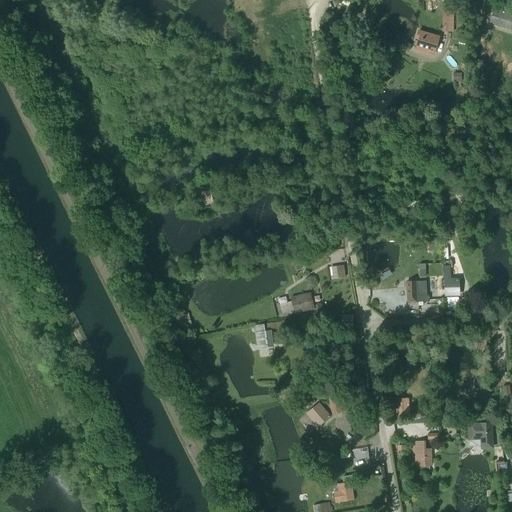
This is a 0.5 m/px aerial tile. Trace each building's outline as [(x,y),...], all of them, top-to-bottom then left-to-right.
[(447,9),(451,4),(447,0),(441,0),(440,2),(447,9)] [(489,24),(511,31),(511,30),(511,8),(505,7),(503,12),(493,9),(489,24)] [(443,32),(454,32),(454,11),(443,11),(443,32)] [(479,29),(486,31),(488,23),(482,20),(479,29)] [(416,51),(434,56),(439,36),(419,31),(416,39),(420,40),(416,51)] [(268,73),(264,86),(286,95),(286,94),(288,95),(293,82),(294,80),(277,73),(276,76),(268,73)] [(198,200),(200,209),(214,206),(210,190),(199,193),(201,200),(198,200)] [(181,201),(188,200),(187,191),(182,192),(183,197),(180,198),(181,201)] [(411,235),(418,233),(414,222),(408,223),(411,235)] [(313,239),(315,250),(336,246),(333,235),(313,239)] [(435,251),(441,250),(440,239),(435,240),(435,239),(428,240),(424,240),(424,244),(425,244),(425,249),(429,249),(429,251),(435,251)] [(445,296),(459,295),(458,278),(451,279),(450,267),(452,267),(452,258),(444,259),(444,266),(443,266),(445,296)] [(332,280),(345,278),(343,266),(330,268),(332,280)] [(408,303),(429,302),(429,296),(427,296),(426,281),(416,282),(407,282),(408,303)] [(295,315),(315,309),(311,293),(290,298),(291,302),(277,306),(280,318),(294,314),(295,315)] [(449,308),(459,308),(458,298),(448,298),(449,308)] [(187,332),(193,330),(191,321),(190,321),(189,314),(185,314),(187,322),(184,322),(187,332)] [(342,330),(352,330),(352,317),(342,317),(342,330)] [(252,326),(255,349),(272,346),(269,330),(301,325),(300,319),(252,326)] [(328,381),(345,379),(344,367),(326,369),(328,381)] [(465,394),(485,406),(494,393),(474,379),(465,394)] [(328,395),(332,415),(342,412),(341,408),(345,407),(343,396),(334,398),(333,394),(328,395)] [(426,419),(426,416),(421,416),(421,413),(410,414),(409,398),(395,399),(397,420),(411,419),(411,421),(426,419)] [(297,413),(303,411),(300,402),(294,404),(297,413)] [(318,428),(331,417),(319,403),(306,414),(318,428)] [(471,441),(481,440),(481,450),(494,449),(492,422),(467,423),(468,440),(471,440),(471,441)] [(502,429),(507,433),(511,427),(507,423),(502,429)] [(426,441),(411,442),(412,467),(418,467),(418,471),(430,470),(429,466),(432,466),(432,449),(426,449),(426,441)] [(355,467),(371,464),(367,446),(351,449),(355,467)] [(507,460),(511,458),(507,448),(503,450),(507,460)] [(496,473),(507,472),(506,462),(495,464),(496,473)] [(334,492),(336,503),(355,500),(351,482),(337,485),(339,491),(334,492)] [(314,511),(330,511),(329,501),(313,504),(314,511)]
